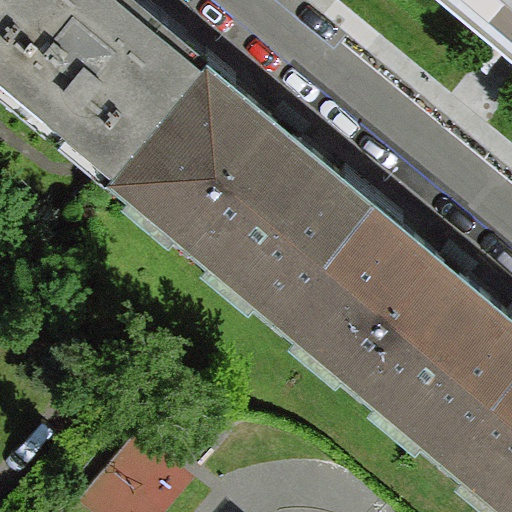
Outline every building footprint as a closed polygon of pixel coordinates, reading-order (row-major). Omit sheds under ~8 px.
[(209,47),(152,0),(0,0),(0,80),(109,171),(117,160),(209,47)] [(511,0),(452,0),(511,50),(511,0)] [(378,186),(209,47),(117,160),(282,300),(378,186)] [(511,363),(511,299),(378,186),(282,300),(447,439),(511,363)] [(511,363),(447,439),(511,492),(511,363)] [(110,511),(166,511),(204,469),(147,419),(85,489),(110,511)]
